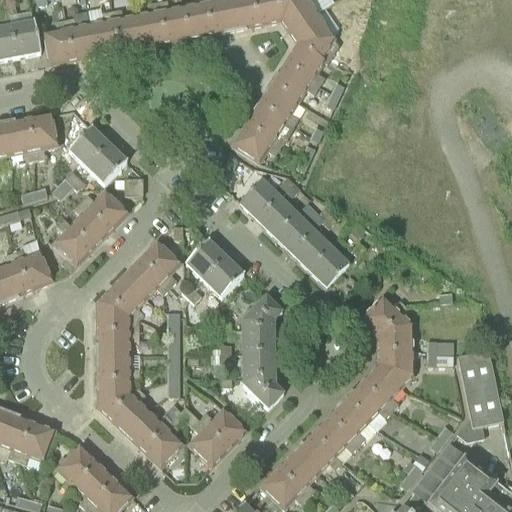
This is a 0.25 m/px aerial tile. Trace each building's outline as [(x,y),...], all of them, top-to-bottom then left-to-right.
[(190,44),(212,39),(203,0),(198,0),(194,1),(195,9),(184,11),(190,44)] [(203,0),(212,39),(234,35),(228,3),(215,5),(213,0),(203,0)] [(234,35),(257,31),(251,0),(241,0),(242,0),(228,3),(234,35)] [(251,0),(257,31),(282,26),(275,0),(251,0)] [(290,38),(318,18),(311,7),(306,0),(275,0),(282,26),(290,38)] [(165,48),(190,44),(184,11),(169,14),(167,6),(157,8),(165,48)] [(17,18),(15,8),(7,9),(9,19),(11,19),(16,18),(17,18)] [(142,53),(165,48),(157,8),(148,9),(149,18),(136,20),(142,53)] [(9,19),(7,9),(0,10),(0,18),(0,20),(0,21),(7,20),(9,19)] [(119,57),(142,53),(136,20),(123,23),(121,15),(112,17),(119,57)] [(95,62),(119,57),(112,17),(101,19),(103,27),(89,29),(95,62)] [(73,66),(95,62),(89,29),(87,18),(74,21),(65,26),(73,66)] [(297,49),(325,67),(328,68),(339,51),(335,46),(336,44),(318,18),(290,38),(297,49)] [(34,26),(20,28),(11,30),(17,63),(40,59),(34,26)] [(49,70),(73,66),(65,26),(55,27),(57,36),(43,38),(49,70)] [(0,66),(17,63),(11,30),(1,32),(0,32),(0,66)] [(284,70),(319,92),(324,83),(318,79),(325,67),(297,49),(284,70)] [(313,100),(319,92),(284,70),(271,90),(299,108),(307,95),(313,100)] [(330,99),(338,103),(343,91),(335,87),(330,99)] [(258,111),(292,133),(298,124),(292,120),(299,108),(271,90),(258,111)] [(324,111),(333,115),(338,103),(330,99),(324,111)] [(246,131),(280,153),(285,145),(292,133),(258,111),(246,131)] [(27,125),(35,166),(45,164),(44,156),(58,153),(51,120),(27,125)] [(25,168),(35,166),(27,125),(4,129),(10,162),(24,160),(25,168)] [(0,164),(10,162),(4,129),(0,129),(0,164)] [(275,161),(280,153),(246,131),(233,151),(261,169),(268,157),(275,161)] [(309,144),(317,148),(323,136),(314,132),(309,144)] [(67,157),(85,174),(109,149),(91,133),(67,157)] [(109,149),(85,174),(103,191),(127,167),(109,149)] [(300,161),(309,166),(315,154),(306,150),(300,161)] [(295,173),(304,177),(309,166),(300,161),(295,173)] [(70,190),(78,182),(72,176),(64,184),(70,190)] [(286,196),(295,188),(288,181),(280,190),(286,196)] [(78,182),(70,190),(74,194),(76,196),(84,188),(78,182)] [(58,191),(67,200),(74,194),(70,190),(64,184),(58,191)] [(123,185),(123,192),(123,201),(142,201),(143,201),(143,185),(123,185)] [(239,209),(257,226),(280,201),(263,185),(239,209)] [(295,188),(286,196),(293,202),(301,194),(295,188)] [(61,207),(67,200),(58,191),(52,196),(61,207)] [(35,205),(47,201),(45,192),(32,196),(35,205)] [(23,208),(35,205),(32,196),(20,199),(23,208)] [(81,207),(110,236),(127,218),(103,196),(93,206),(87,200),(81,207)] [(273,242),(297,217),(286,208),(280,201),(257,226),(273,242)] [(94,253),(110,236),(81,207),(73,215),(79,220),(69,230),(94,253)] [(322,227),(330,219),(323,213),(316,221),(322,227)] [(8,228),(20,225),(17,215),(5,219),(8,228)] [(273,242),(291,259),(315,235),(297,217),(273,242)] [(330,219),(322,227),(328,233),(336,225),(330,219)] [(94,253),(69,230),(64,225),(57,232),(63,238),(51,250),(65,264),(61,269),(70,278),(94,253)] [(182,244),(182,241),(182,232),(173,232),(174,245),(182,244)] [(291,259),(308,275),(331,251),(315,235),(291,259)] [(360,245),(350,255),(357,261),(366,252),(360,245)] [(185,270),(202,286),(225,262),(208,246),(185,270)] [(138,265),(169,294),(176,286),(171,281),(181,270),(156,247),(138,265)] [(331,251),(308,275),(326,293),(350,269),(331,251)] [(13,258),(29,296),(52,287),(39,256),(26,261),(23,254),(13,258)] [(0,289),(7,306),(29,296),(13,258),(4,261),(7,269),(0,271),(0,289)] [(225,262),(202,286),(220,304),(243,280),(225,262)] [(162,301),(169,294),(138,265),(122,282),(147,305),(157,296),(162,301)] [(97,309),(138,325),(144,320),(138,315),(147,305),(122,282),(97,309)] [(187,303),(195,294),(188,289),(181,297),(187,303)] [(195,294),(187,303),(194,308),(201,301),(195,294)] [(439,308),(452,307),(451,297),(438,299),(439,308)] [(377,343),(413,330),(402,319),(407,313),(399,306),(394,311),(383,301),(360,325),(377,343)] [(240,335),(273,335),(273,326),(281,317),(265,302),(240,328),(240,335)] [(97,347),(131,347),(139,347),(138,325),(97,309),(97,347)] [(166,328),(179,328),(179,318),(166,318),(166,328)] [(220,335),(230,335),(230,326),(219,326),(220,335)] [(166,338),(179,338),(179,328),(166,328),(166,338)] [(378,359),(413,359),(413,330),(377,343),(378,359)] [(240,359),(274,358),(273,335),(240,335),(240,359)] [(166,349),(179,349),(179,338),(166,338),(166,349)] [(426,359),(453,359),(453,347),(426,346),(426,359)] [(97,361),(131,361),(131,347),(97,347),(97,361)] [(166,361),(179,360),(179,349),(166,349),(166,361)] [(221,359),(231,359),(231,350),(221,350),(221,359)] [(472,434),(503,428),(488,357),(457,363),(472,434)] [(241,383),(274,382),(274,358),(240,359),(241,383)] [(221,368),(231,368),(231,359),(221,359),(221,368)] [(377,372),(401,395),(414,382),(413,359),(378,359),(378,371),(377,372)] [(453,359),(426,359),(426,371),(453,370),(453,359)] [(166,372),(179,372),(179,360),(166,361),(166,372)] [(98,380),(139,379),(139,374),(131,374),(131,361),(97,361),(98,380)] [(166,384),(179,384),(179,372),(166,372),(166,384)] [(362,387),(391,417),(398,410),(392,404),(401,395),(377,372),(362,387)] [(98,413),(132,398),(132,385),(139,385),(139,379),(98,380),(98,413)] [(274,382),(241,383),(241,389),(267,414),(283,398),(275,390),(274,382)] [(220,393),(232,392),(231,383),(220,383),(220,393)] [(167,393),(179,393),(179,384),(166,384),(167,393)] [(384,424),(391,417),(362,387),(344,406),(369,429),(379,418),(384,424)] [(179,393),(167,393),(167,402),(179,402),(179,393)] [(125,440),(149,415),(139,406),(145,401),(138,394),(132,398),(98,413),(125,440)] [(328,423),(358,452),(365,444),(359,439),(369,429),(344,406),(328,423)] [(185,412),(171,426),(142,456),(160,473),(184,449),(174,439),(185,426),(185,412)] [(229,455),(199,425),(185,412),(185,426),(197,438),(187,449),(211,472),(229,455)] [(199,425),(229,455),(246,437),(221,414),(211,424),(206,418),(199,425)] [(125,440),(142,456),(171,426),(164,419),(159,424),(149,415),(125,440)] [(0,442),(9,420),(0,416),(0,442)] [(7,463),(17,467),(31,428),(9,420),(0,442),(0,452),(10,456),(7,463)] [(351,458),(358,452),(328,423),(312,439),(336,463),(346,454),(351,458)] [(31,428),(17,467),(25,470),(28,463),(42,468),(54,437),(31,428)] [(436,441),(444,447),(452,437),(444,431),(436,441)] [(295,457),(319,480),(328,470),(334,476),(342,468),(336,463),(312,439),(295,457)] [(429,451),(436,457),(444,447),(436,441),(429,451)] [(511,511),(511,496),(511,498),(448,449),(410,498),(413,500),(403,511),(402,511),(401,511),(511,511)] [(68,499),(74,493),(97,469),(79,451),(55,476),(66,486),(60,492),(68,499)] [(277,476),(307,504),(315,496),(309,490),(319,480),(295,457),(277,476)] [(407,478),(414,484),(421,475),(410,466),(403,474),(407,478)] [(78,508),(81,511),(88,511),(114,485),(97,469),(74,493),(83,503),(78,508)] [(301,510),(307,504),(277,476),(261,493),(267,499),(262,504),(270,511),(277,511),(278,511),(288,511),(295,505),(301,510)] [(399,489),(405,496),(414,484),(407,478),(399,489)] [(122,511),(132,503),(114,485),(88,511),(122,511)] [(337,497),(346,506),(353,499),(343,490),(337,497)] [(15,509),(24,511),(27,511),(30,504),(17,500),(15,509)]
